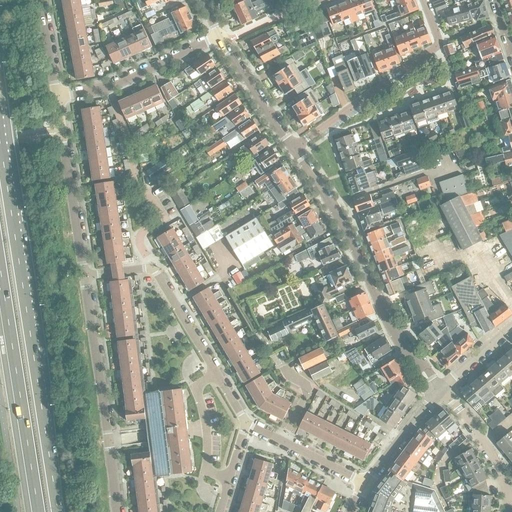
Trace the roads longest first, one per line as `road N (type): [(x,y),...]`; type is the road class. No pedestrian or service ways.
road 1 (residential): [(114,511),(56,95)]
road 2 (primary): [(58,511),(0,146)]
road 3 (residential): [(440,390),(393,335),(334,204),(294,147)]
road 4 (residential): [(248,423),(144,247),(145,232),(164,220),(144,190)]
road 5 (primary): [(0,272),(37,511)]
road 6 (residential): [(294,147),(436,42),(421,0)]
road 7 (residential): [(56,95),(108,87),(220,38)]
road 8 (residential): [(294,147),(220,38)]
road 9 (residential): [(363,482),(248,423)]
road 10 (residential): [(363,482),(440,390)]
